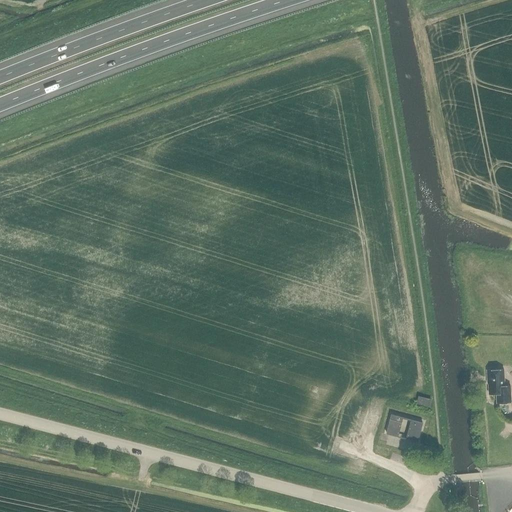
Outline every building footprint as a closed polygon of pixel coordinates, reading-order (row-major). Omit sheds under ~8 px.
[(474,253),(468,262),(482,271),(487,262),(474,253)] [(511,402),(511,385),(505,386),(504,369),(487,370),(487,379),(488,379),(489,394),(497,394),(497,403),(511,402)] [(429,406),(431,400),(419,397),(417,403),(429,406)] [(398,436),(403,417),(391,414),(387,433),(398,436)] [(417,441),(422,422),(410,419),(405,438),(417,441)]
